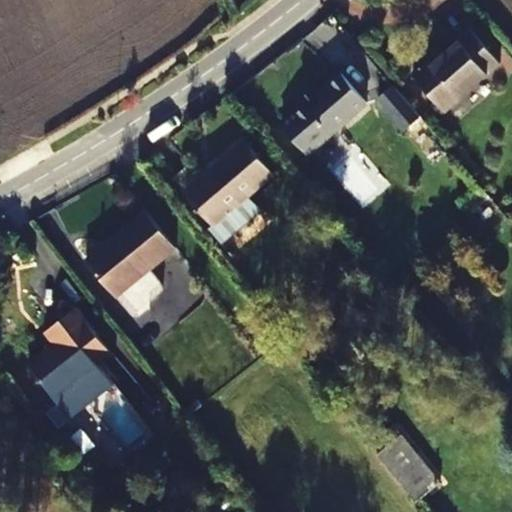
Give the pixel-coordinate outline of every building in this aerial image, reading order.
[(422,54),(407,67),(438,104),(493,55),(462,18),(449,31),(452,35),(425,57),(422,54)] [(357,143),(340,124),(367,101),(341,72),(282,123),(324,171),(357,143)] [(420,114),(394,84),(379,97),(404,127),(420,114)] [(247,142),(186,192),(213,224),(209,227),(222,243),(241,227),(243,228),(251,222),(249,220),(236,204),(249,193),(274,172),(247,142)] [(262,209),(249,193),(236,204),(249,220),(262,209)] [(175,244),(147,209),(106,242),(107,244),(88,260),(115,293),(175,244)] [(114,387),(96,364),(109,354),(76,309),(45,332),(57,349),(51,354),(49,352),(29,367),(71,421),(114,387)] [(93,449),(80,433),(68,442),(80,458),(93,449)] [(461,511),(427,469),(403,488),(422,511),(461,511)]
